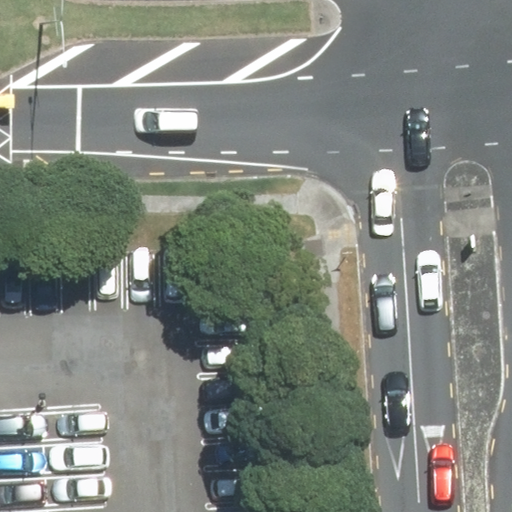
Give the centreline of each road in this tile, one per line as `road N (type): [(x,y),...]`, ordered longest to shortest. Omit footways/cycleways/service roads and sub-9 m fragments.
road 1 (unclassified): [(420,511),(403,204),(407,101)]
road 2 (secondary): [(407,101),(0,119)]
